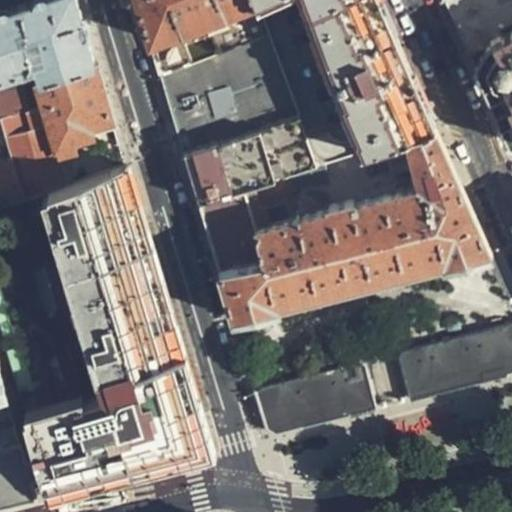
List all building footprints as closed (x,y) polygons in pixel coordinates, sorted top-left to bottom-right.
[(77,0),(29,0),(0,10),(0,76),(28,67),(31,58),(37,60),(42,77),(95,59),(86,28),(77,0)] [(267,29),(256,0),(139,0),(150,37),(161,72),(267,29)] [(256,0),(267,29),(295,107),(313,160),(325,162),(407,133),(435,123),(396,36),(380,0),(256,0)] [(511,0),(444,0),(453,21),(468,53),(511,27),(511,0)] [(511,27),(468,53),(504,137),(511,138),(511,27)] [(267,29),(161,72),(183,147),(295,107),(267,29)] [(106,96),(95,59),(42,77),(23,84),(31,105),(2,116),(5,126),(12,152),(24,193),(71,178),(69,174),(77,172),(72,153),(64,155),(63,151),(79,145),(76,137),(115,124),(106,96)] [(23,84),(0,91),(0,109),(2,116),(31,105),(23,84)] [(295,107),(183,147),(190,174),(199,199),(313,160),(295,107)] [(440,132),(435,123),(407,133),(413,150),(405,152),(385,159),(390,175),(416,166),(421,179),(355,200),(353,196),(328,205),(327,201),(294,209),(286,199),(290,184),(331,180),(325,162),(313,160),(199,199),(234,317),(281,305),(280,301),(445,260),(447,265),(492,252),(440,132)] [(0,156),(0,201),(24,193),(12,152),(0,156)] [(0,328),(29,429),(45,486),(57,483),(63,466),(81,460),(83,453),(97,449),(99,455),(106,458),(126,451),(132,455),(180,440),(189,422),(163,330),(155,327),(140,278),(145,269),(140,251),(128,248),(126,239),(124,233),(135,229),(131,213),(141,210),(126,160),(71,178),(24,193),(0,201),(0,328)] [(57,483),(45,486),(46,491),(194,452),(207,428),(141,210),(131,213),(135,229),(124,233),(126,239),(128,248),(140,251),(145,269),(140,278),(155,327),(163,330),(189,422),(180,440),(132,455),(126,451),(106,458),(99,455),(97,449),(83,453),(81,460),(63,466),(57,483)] [(511,320),(403,348),(399,355),(411,397),(511,371),(511,320)] [(274,431),(376,406),(365,364),(356,359),(258,384),(259,386),(255,387),(267,428),(274,431)] [(0,370),(0,502),(35,493),(0,370)]
